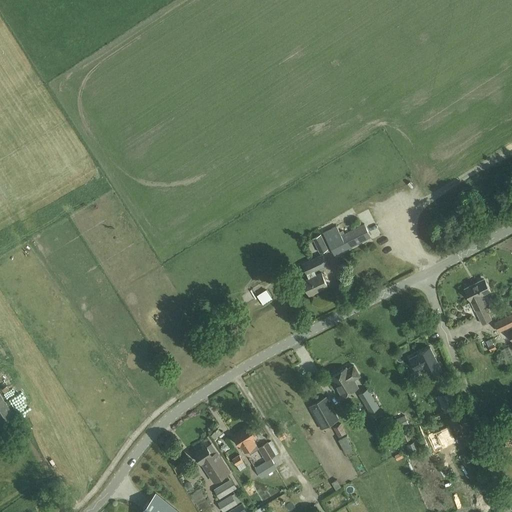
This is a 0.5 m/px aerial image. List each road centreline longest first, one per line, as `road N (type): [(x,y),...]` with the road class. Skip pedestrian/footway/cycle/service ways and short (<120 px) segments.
road 1 (tertiary): [(90,511),(174,413),(288,342),(426,274)]
road 2 (tertiary): [(507,511),(426,274)]
